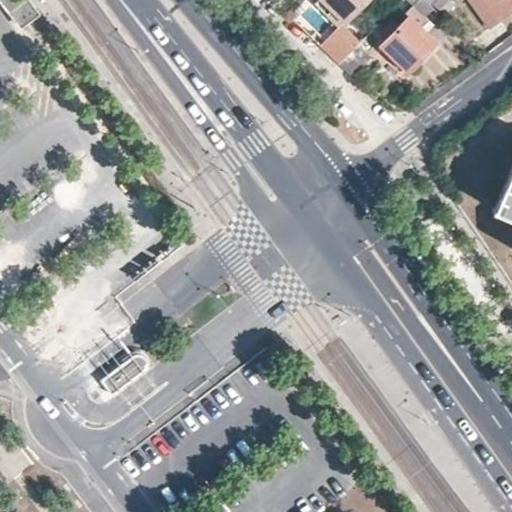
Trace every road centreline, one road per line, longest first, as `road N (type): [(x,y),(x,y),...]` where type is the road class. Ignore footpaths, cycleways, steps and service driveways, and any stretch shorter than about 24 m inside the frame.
road 1 (primary): [(304,219),(511,503)]
road 2 (primary): [(509,439),(341,188)]
road 3 (primary): [(509,439),(462,391),(326,202)]
road 4 (primary): [(126,0),(127,20),(286,232)]
road 5 (primary): [(144,0),(304,219)]
road 6 (primary): [(341,188),(188,0)]
road 7 (residential): [(397,148),(250,0)]
road 8 (residential): [(397,148),(511,64)]
